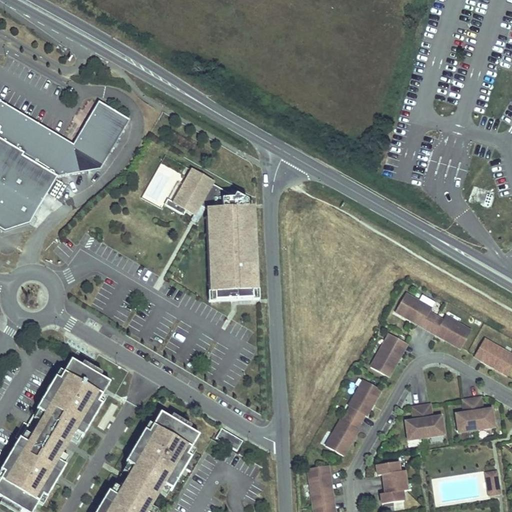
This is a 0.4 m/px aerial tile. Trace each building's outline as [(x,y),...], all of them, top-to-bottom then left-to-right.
[(101,169),(130,120),(100,103),(98,108),(74,147),(0,102),(0,228),(4,231),(30,223),(57,177),(101,169)] [(167,199),(181,175),(164,165),(145,196),(157,203),(161,196),(167,199)] [(194,167),(185,182),(190,185),(198,170),(194,167)] [(209,207),(213,298),(258,296),(254,205),(249,204),(249,198),(237,191),(235,194),(213,181),(215,179),(198,170),(190,185),(185,182),(175,200),(169,196),(166,202),(185,212),(188,207),(196,212),(201,202),(207,205),(209,207)] [(193,217),(199,220),(207,205),(201,202),(196,212),(193,217)] [(401,295),(392,311),(408,320),(409,318),(419,323),(417,325),(432,334),(433,331),(443,337),(441,339),(457,348),(466,332),(440,317),(439,320),(426,312),(427,310),(401,295)] [(392,359),(402,342),(388,335),(384,341),(382,340),(367,366),(385,377),(394,360),(392,359)] [(480,340),(472,354),(479,358),(478,360),(504,374),(511,359),(511,356),(488,342),(487,344),(480,340)] [(404,344),(402,342),(392,359),(394,360),(404,344)] [(69,441),(74,433),(78,435),(88,417),(93,420),(101,406),(97,403),(102,396),(109,383),(71,361),(64,374),(59,381),(55,379),(36,411),(44,416),(40,422),(34,419),(29,427),(35,430),(27,445),(19,440),(0,471),(0,472),(4,475),(0,481),(0,499),(21,511),(32,511),(37,504),(42,497),(46,499),(54,485),(49,482),(60,464),(57,462),(61,454),(57,452),(65,438),(69,441)] [(59,381),(64,374),(60,371),(55,379),(59,381)] [(363,416),(378,390),(360,380),(346,406),(347,407),(340,420),(338,419),(323,445),(341,455),(355,429),(354,428),(361,415),(363,416)] [(101,406),(106,399),(102,396),(97,403),(101,406)] [(452,414),(455,432),(491,427),(488,408),(477,410),(475,397),(461,399),(463,412),(452,414)] [(425,405),(410,407),(412,420),(402,421),(405,440),(440,434),(437,416),(427,417),(425,405)] [(40,422),(44,416),(36,411),(19,440),(27,445),(35,430),(29,427),(34,419),(40,422)] [(177,472),(181,465),(185,468),(190,459),(186,457),(190,449),(198,436),(160,414),(153,427),(148,434),(144,432),(136,447),(141,449),(130,467),(125,475),(129,477),(121,490),(118,488),(113,496),(103,511),(100,511),(98,510),(96,511),(148,511),(151,508),(146,505),(154,491),(159,494),(163,486),(170,490),(171,491),(181,474),(177,472)] [(82,438),(93,420),(88,417),(78,435),(80,437),(82,438)] [(148,434),(153,427),(149,425),(144,432),(148,434)] [(243,442),(222,429),(216,439),(237,451),(243,442)] [(75,445),(80,437),(78,435),(74,433),(69,441),(75,445)] [(130,467),(141,449),(136,447),(126,464),(127,465),(130,467)] [(190,459),(194,452),(190,449),(186,457),(190,459)] [(63,466),(68,458),(61,454),(57,462),(60,464),(63,466)] [(395,462),(374,465),(375,475),(380,474),(383,494),(378,495),(379,504),(400,501),(399,491),(404,491),(401,471),(396,472),(395,462)] [(54,485),(65,467),(63,466),(60,464),(49,482),(54,485)] [(121,490),(129,477),(125,475),(130,467),(127,465),(110,494),(113,496),(118,488),(121,490)] [(328,484),(326,465),(305,468),(310,498),(312,498),(313,511),(329,511),(326,484),(328,484)] [(493,471),(482,473),(484,481),(495,480),(493,471)] [(496,485),(484,486),(486,494),(497,493),(496,485)] [(165,498),(170,490),(163,486),(159,494),(165,498)] [(100,511),(103,511),(113,496),(110,494),(108,493),(98,510),(100,511)] [(41,507),(46,499),(42,497),(37,504),(41,507)]
